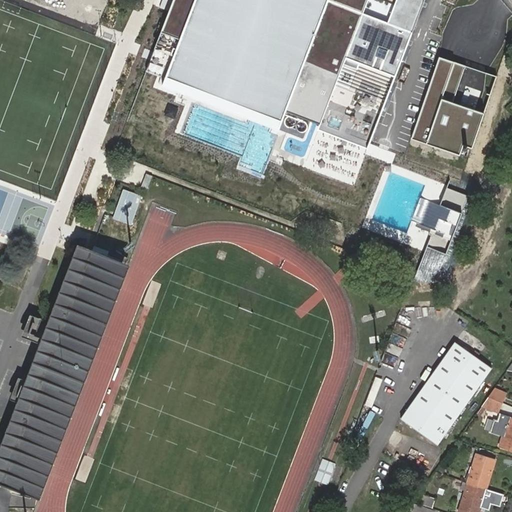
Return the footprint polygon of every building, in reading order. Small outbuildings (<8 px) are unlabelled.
[(425,0),(174,0),(162,32),(181,39),(167,76),(273,116),(276,117),(281,119),(283,113),(285,108),(314,119),(318,121),(321,122),(317,130),(368,149),(425,0)] [(496,77),(439,58),(413,139),(460,154),(463,147),(472,150),(496,77)] [(132,224),(140,193),(120,188),(113,219),(132,224)] [(0,448),(0,482),(3,484),(93,250),(79,244),(43,337),(41,344),(27,379),(18,401),(0,448)] [(93,250),(3,484),(39,498),(129,263),(93,250)] [(41,344),(43,337),(35,333),(40,319),(29,314),(20,336),(41,344)] [(437,445),(492,368),(477,357),(480,354),(475,350),(472,354),(455,342),(401,419),(437,445)] [(10,398),(18,401),(27,379),(20,376),(10,398)] [(489,397),(502,403),(506,394),(494,389),(489,397)] [(489,397),(477,413),(480,415),(486,408),(498,413),(502,403),(489,397)] [(511,419),(508,418),(499,447),(511,450),(511,419)] [(477,455),(468,483),(486,489),(495,461),(477,455)] [(322,459),(314,480),(327,485),(335,464),(322,459)] [(478,511),(486,489),(468,483),(458,511),(478,511)] [(423,494),(419,504),(432,508),(436,499),(423,494)]
